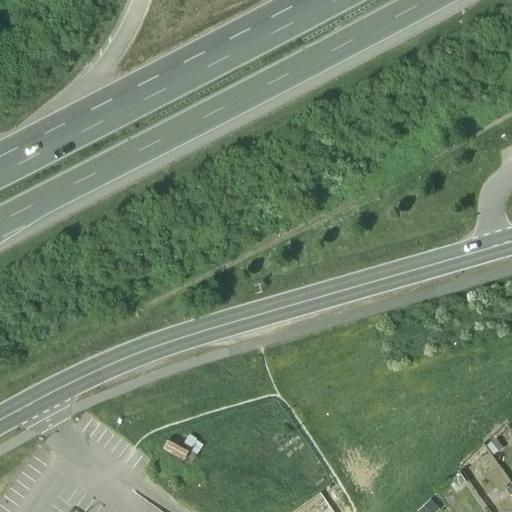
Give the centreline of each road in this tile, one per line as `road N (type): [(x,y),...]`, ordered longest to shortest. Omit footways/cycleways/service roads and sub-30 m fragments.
road 1 (secondary): [(511,240),(192,336),(0,420)]
road 2 (motorway): [(0,226),(435,0)]
road 3 (motorway): [(321,0),(0,167)]
